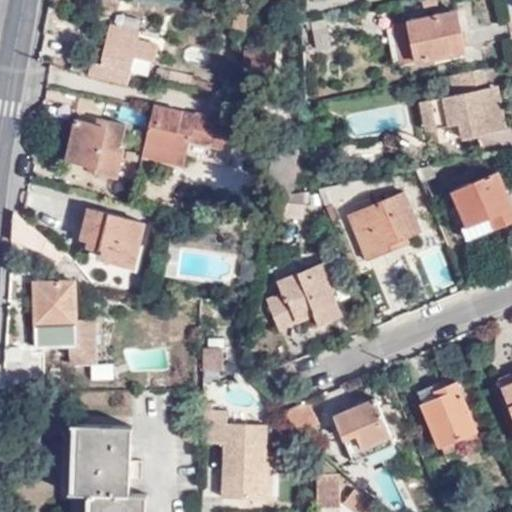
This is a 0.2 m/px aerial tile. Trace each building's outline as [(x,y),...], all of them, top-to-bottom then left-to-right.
[(425,9),(439,6),(437,0),(424,0),(423,0),(425,9)] [(409,21),(417,60),(466,51),(458,11),(409,21)] [(331,46),(325,20),(312,23),(317,49),(331,46)] [(402,63),(417,60),(409,21),(394,24),(402,63)] [(107,33),(140,40),(142,30),(109,23),(107,33)] [(88,60),(86,72),(129,83),(131,71),(147,74),(149,61),(154,62),(158,44),(140,40),(107,33),(104,47),(101,62),(91,60),(88,60)] [(93,45),(91,60),(101,62),(104,47),(93,45)] [(276,49),(247,45),(244,71),(273,75),(276,49)] [(153,80),(195,91),(199,74),(158,64),(153,80)] [(508,128),(502,99),(486,102),(483,87),(490,86),(485,65),(451,73),(455,93),(431,97),(437,126),(461,121),(465,137),(508,128)] [(502,99),(499,84),(490,86),(483,87),(486,102),(502,99)] [(437,126),(431,97),(422,99),(428,128),(437,126)] [(194,114),(154,105),(142,156),(183,166),(189,139),(226,148),(232,120),(195,111),(194,114)] [(124,124),(78,113),(66,157),(95,164),(94,169),(119,175),(126,141),(121,141),(124,124)] [(333,147),(315,143),(310,164),(328,167),(333,147)] [(274,145),(266,171),(287,177),(294,151),(274,145)] [(287,177),(266,171),(261,188),(287,197),(292,178),(287,177)] [(511,218),(511,207),(496,171),(453,189),(462,210),(456,213),(466,237),(511,218)] [(317,186),(323,201),(346,192),(341,181),(317,186)] [(402,191),(347,213),(365,258),(409,240),(406,232),(417,227),(402,191)] [(143,219),(89,206),(82,238),(90,240),(89,247),(96,248),(96,253),(133,262),(143,219)] [(65,254),(12,211),(11,241),(18,241),(42,252),(56,264),(65,254)] [(337,286),(325,260),(278,281),(281,287),(266,293),(281,329),(314,316),(318,323),(342,314),(331,288),(337,286)] [(77,346),(74,299),(74,286),(73,281),(33,283),(36,348),(77,346)] [(74,286),(74,299),(86,299),(86,290),(82,287),(74,286)] [(202,346),(202,369),(221,369),(221,346),(202,346)] [(511,371),(498,377),(501,384),(511,379),(511,371)] [(511,379),(501,384),(511,408),(511,379)] [(435,397),(421,403),(439,445),(475,430),(456,382),(434,391),(433,392),(435,397)] [(417,392),(421,403),(435,397),(433,392),(434,391),(431,386),(417,392)] [(350,449),(391,432),(376,396),(335,412),(350,449)] [(320,421),(308,397),(281,408),(303,430),(320,421)] [(263,476),(264,464),(265,427),(226,425),(226,413),(201,412),(201,424),(206,424),(204,445),(223,445),(221,499),(257,500),(258,477),(263,476)] [(76,493),(78,424),(73,424),(69,493),(76,493)] [(131,426),(78,424),(76,493),(87,493),(86,497),(93,498),(91,511),(144,511),(145,495),(128,495),(129,478),(132,478),(132,461),(130,461),(131,426)] [(318,472),(336,473),(337,465),(324,452),(319,452),(318,472)] [(270,464),(264,464),(263,476),(258,477),(257,500),(268,501),(270,464)] [(341,473),(336,473),(318,472),(317,472),(315,505),(339,506),(341,473)] [(357,511),(381,511),(382,511),(354,486),(343,499),(357,511)]
